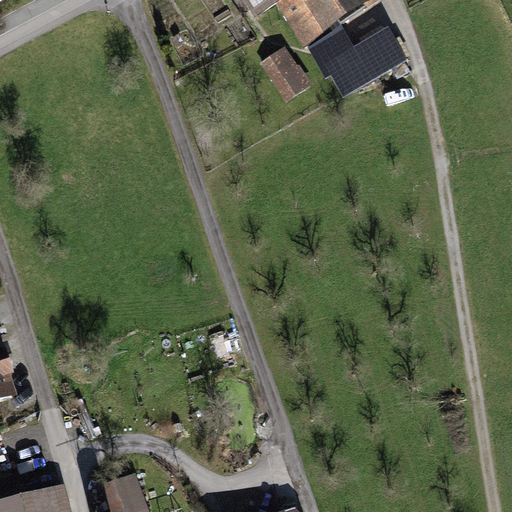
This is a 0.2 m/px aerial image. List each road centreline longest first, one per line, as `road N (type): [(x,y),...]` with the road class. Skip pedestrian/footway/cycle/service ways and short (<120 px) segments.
road 1 (track): [(306,511),(133,0)]
road 2 (track): [(498,511),(443,162),(430,101),(390,0)]
